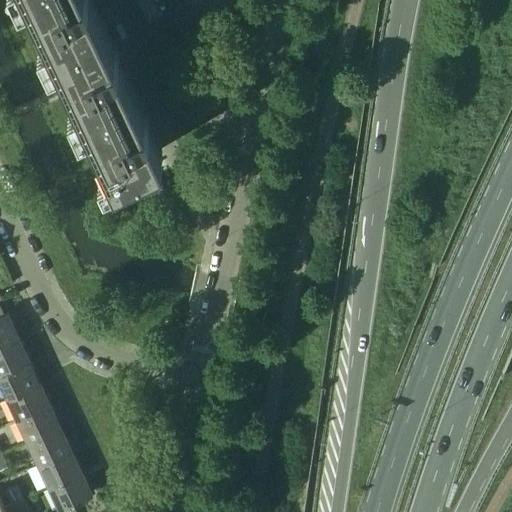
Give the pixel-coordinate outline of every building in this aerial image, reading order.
[(33,0),(53,41),(100,19),(91,0),(33,0)] [(53,41),(84,106),(131,84),(100,19),(53,41)] [(84,106),(114,172),(161,150),(131,84),(84,106)] [(0,342),(18,334),(7,311),(4,313),(0,305),(0,342)] [(0,342),(0,370),(29,357),(18,334),(0,342)] [(0,370),(0,383),(5,395),(39,379),(29,357),(0,370)] [(5,395),(16,418),(50,402),(39,379),(5,395)] [(16,418),(26,440),(60,424),(50,402),(16,418)] [(26,440),(37,462),(71,446),(60,424),(26,440)] [(37,462),(47,485),(81,469),(71,446),(37,462)] [(47,485),(58,508),(92,492),(81,469),(47,485)] [(5,489),(11,502),(22,497),(16,484),(5,489)] [(11,502),(15,511),(23,511),(28,510),(22,497),(11,502)]
